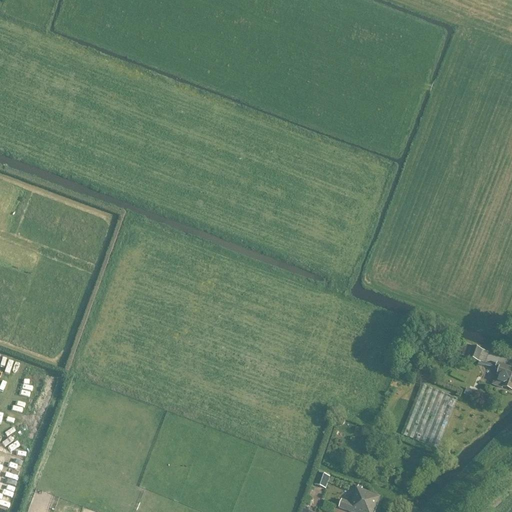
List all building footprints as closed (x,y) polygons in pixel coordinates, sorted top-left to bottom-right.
[(467,344),(463,356),(481,362),(480,366),(497,369),(496,370),(501,372),(500,376),(498,375),(494,385),(504,389),(504,387),(511,390),(511,367),(499,363),(498,366),(487,364),(491,353),(467,344)] [(14,375),(16,371),(9,367),(7,372),(14,375)] [(402,435),(438,449),(458,400),(422,386),(402,435)] [(38,418),(46,420),(47,411),(39,409),(38,418)] [(344,427),(347,421),(340,418),(339,420),(336,419),(335,424),(344,427)] [(18,445),(16,450),(28,455),(31,447),(35,448),(38,439),(33,438),(29,449),(18,445)] [(327,489),(332,474),(321,471),(316,485),(327,489)] [(352,503),(343,500),(340,508),(349,511),(350,511),(376,511),(382,498),(363,491),(364,487),(360,486),(359,489),(357,489),(352,503)]
